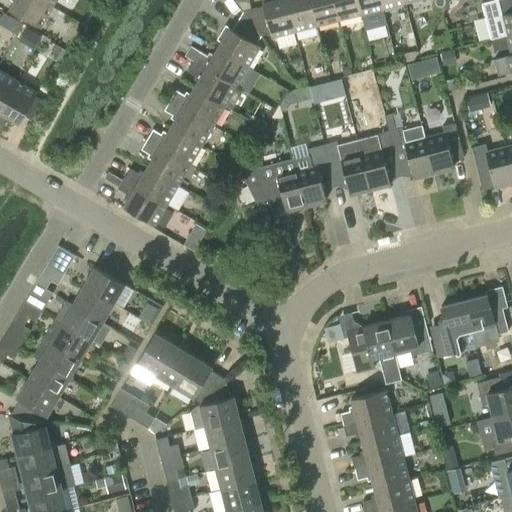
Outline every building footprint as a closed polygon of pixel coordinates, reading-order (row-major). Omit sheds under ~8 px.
[(39,28),(51,7),(39,0),(13,0),(8,9),(39,28)] [(260,0),(263,6),(242,12),(261,36),(269,33),(270,37),(294,31),(285,0),(260,0)] [(285,0),(294,31),(316,26),(309,0),(285,0)] [(309,0),(316,26),(338,20),(332,0),(309,0)] [(332,0),(338,20),(360,14),(356,0),(332,0)] [(356,0),(360,14),(382,9),(379,0),(356,0)] [(379,0),(382,9),(404,3),(403,0),(379,0)] [(511,33),(511,0),(494,0),(490,1),(494,18),(500,16),(505,36),(511,33)] [(222,38),(216,48),(247,67),(259,46),(255,44),(261,36),(242,12),(232,30),(226,26),(219,37),(222,38)] [(22,24),(4,14),(0,19),(0,24),(16,34),(22,24)] [(18,40),(34,49),(41,36),(25,27),(18,40)] [(511,33),(505,36),(510,56),(492,60),(496,76),(511,72),(511,33)] [(190,46),(184,56),(192,61),(235,86),(247,67),(216,48),(210,58),(190,46)] [(440,54),(443,67),(456,64),(453,51),(440,54)] [(436,58),(408,66),(412,80),(440,73),(436,58)] [(193,88),(224,106),(235,86),(192,61),(186,71),(198,78),(193,88)] [(349,66),(342,68),(344,76),(351,74),(349,66)] [(0,106),(15,80),(0,71),(0,106)] [(36,92),(15,80),(0,106),(0,129),(7,117),(18,124),(36,92)] [(169,100),(212,126),(224,106),(193,88),(187,97),(175,90),(169,100)] [(466,99),(469,111),(490,106),(487,94),(466,99)] [(288,105),(285,95),(278,107),(280,112),(284,111),(288,105)] [(170,127),(201,145),(212,126),(169,100),(163,110),(175,117),(170,127)] [(377,135),(356,140),(369,189),(389,184),(388,180),(394,172),(398,171),(383,113),(372,116),(377,135)] [(412,178),(433,173),(424,138),(421,126),(401,131),(401,128),(395,130),(391,114),(384,116),(383,113),(398,171),(402,170),(412,175),(412,178)] [(259,118),(255,124),(264,129),(267,123),(259,118)] [(443,133),(424,138),(433,173),(453,167),(446,139),(457,136),(454,123),(442,127),(443,133)] [(146,139),(189,165),(201,145),(170,127),(164,137),(152,129),(146,139)] [(146,166),(178,184),(189,165),(146,139),(140,149),(152,156),(146,166)] [(337,145),(336,141),(323,145),(334,187),(338,186),(348,191),(349,194),(369,189),(356,140),(337,145)] [(305,149),(307,156),(293,159),(305,206),(325,200),(324,197),(330,188),(334,187),(323,145),(305,149)] [(493,187),(511,181),(511,175),(504,147),(485,152),(483,146),(471,149),(478,175),(489,171),(493,187)] [(305,206),(293,159),(256,169),(250,156),(241,172),(255,201),(269,194),(280,191),(285,211),(305,206)] [(123,179),(166,204),(178,184),(146,166),(141,176),(129,169),(123,179)] [(154,225),(166,204),(123,179),(117,189),(129,196),(123,206),(154,225)] [(45,264),(63,274),(74,255),(57,245),(45,264)] [(94,266),(82,285),(112,303),(124,284),(94,266)] [(50,280),(39,274),(35,282),(45,288),(50,280)] [(35,282),(30,290),(47,301),(52,293),(45,288),(35,282)] [(71,304),(101,322),(112,303),(82,285),(71,304)] [(485,295),(463,301),(470,330),(475,346),(498,340),(497,334),(507,332),(501,308),(489,311),(485,295)] [(151,326),(162,307),(149,299),(137,318),(151,326)] [(101,322),(71,304),(66,301),(55,319),(60,323),(90,341),(97,344),(100,346),(111,328),(101,322)] [(459,333),(470,330),(463,301),(440,307),(444,322),(433,325),(440,355),(463,349),(459,333)] [(404,311),(406,316),(386,321),(394,352),(417,346),(419,353),(431,350),(420,307),(404,311)] [(17,311),(13,320),(23,326),(28,317),(17,311)] [(97,344),(90,341),(60,323),(55,319),(44,338),(79,359),(86,363),(97,344)] [(13,320),(8,328),(25,338),(30,330),(23,326),(13,320)] [(394,352),(386,321),(362,327),(366,342),(354,345),(360,369),(372,365),(370,358),(379,356),(386,383),(400,379),(394,352)] [(154,333),(136,363),(155,374),(173,344),(154,333)] [(33,357),(38,360),(68,378),(79,359),(44,338),(33,357)] [(173,344),(155,374),(173,386),(192,355),(173,344)] [(192,355),(173,386),(197,400),(225,379),(209,370),(211,367),(192,355)] [(465,362),(469,377),(481,374),(477,359),(465,362)] [(68,378),(38,360),(27,378),(57,396),(68,378)] [(123,372),(127,365),(122,361),(117,369),(123,372)] [(511,386),(502,389),(499,377),(476,383),(482,406),(489,404),(492,417),(511,411),(511,386)] [(19,399),(9,415),(30,418),(43,420),(57,396),(27,378),(16,398),(19,399)] [(225,379),(197,400),(198,404),(189,412),(194,429),(204,427),(238,418),(233,396),(230,397),(225,379)] [(139,400),(120,388),(110,405),(129,417),(139,400)] [(340,414),(342,425),(391,412),(385,389),(350,398),(353,410),(340,414)] [(442,393),(429,396),(432,408),(445,405),(442,393)] [(149,406),(139,400),(129,417),(148,429),(154,418),(145,413),(149,406)] [(511,411),(492,417),(496,431),(489,433),(494,455),(511,449),(511,411)] [(362,443),(396,434),(391,412),(342,425),(345,436),(359,432),(362,443)] [(43,420),(30,418),(9,415),(14,433),(11,434),(16,456),(50,447),(43,420)] [(154,418),(148,429),(154,434),(166,424),(154,418)] [(238,418),(204,427),(210,448),(244,439),(238,418)] [(354,469),(402,456),(396,434),(362,443),(364,454),(351,458),(354,469)] [(167,437),(155,440),(160,461),(179,456),(176,445),(169,447),(167,437)] [(244,439),(210,448),(215,469),(249,460),(244,439)] [(106,453),(116,451),(114,442),(104,444),(106,453)] [(63,444),(50,447),(16,456),(22,476),(69,464),(63,444)] [(179,456),(160,461),(165,481),(184,477),(179,456)] [(373,487),(408,478),(402,456),(354,469),(357,480),(370,476),(373,487)] [(489,463),(498,498),(511,494),(511,456),(496,461),(489,463)] [(249,460),(215,469),(220,489),(254,481),(249,460)] [(69,464),(22,476),(27,497),(61,489),(74,485),(69,464)] [(464,490),(459,468),(446,472),(451,493),(464,490)] [(189,497),(186,486),(198,483),(196,474),(184,477),(165,481),(170,502),(189,497)] [(125,490),(122,477),(107,481),(111,494),(125,490)] [(364,511),(368,511),(413,500),(408,478),(373,487),(376,498),(362,502),(364,511)] [(254,481),(220,489),(226,510),(260,502),(254,481)] [(30,511),(56,511),(66,510),(61,489),(27,497),(30,511)] [(16,500),(14,491),(2,494),(5,503),(16,500)] [(511,511),(511,494),(498,498),(498,499),(501,498),(503,511),(511,511)] [(119,505),(123,507),(130,505),(128,495),(118,498),(119,505)] [(185,511),(185,510),(191,508),(189,497),(170,502),(172,511),(185,511)] [(16,500),(5,503),(6,511),(8,511),(19,509),(16,500)] [(416,511),(413,500),(368,511),(416,511)] [(262,511),(260,502),(226,510),(226,511),(262,511)]
